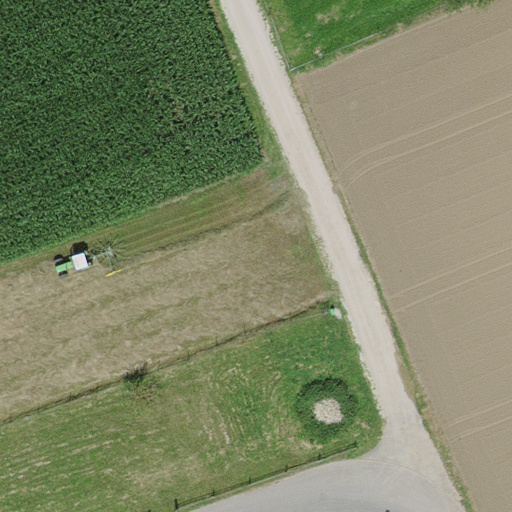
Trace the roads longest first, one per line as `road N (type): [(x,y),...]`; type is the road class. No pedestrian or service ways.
road 1 (track): [(237,0),(418,466)]
road 2 (residential): [(290,511),(418,466),(440,511)]
